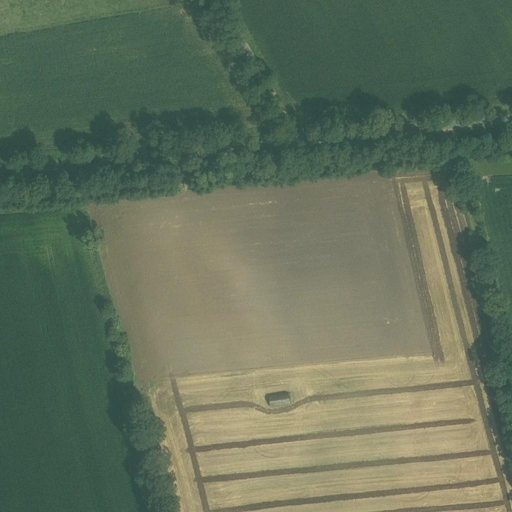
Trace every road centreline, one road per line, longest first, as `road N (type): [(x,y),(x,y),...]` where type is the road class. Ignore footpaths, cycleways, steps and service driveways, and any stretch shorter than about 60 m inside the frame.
road 1 (tertiary): [(511,118),(0,171)]
road 2 (track): [(453,124),(511,358)]
road 3 (track): [(310,140),(236,0)]
